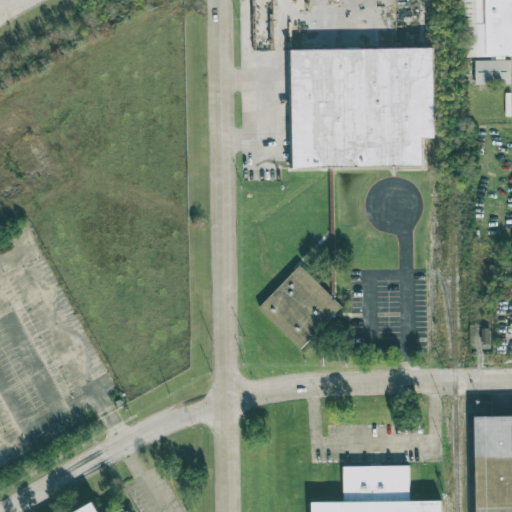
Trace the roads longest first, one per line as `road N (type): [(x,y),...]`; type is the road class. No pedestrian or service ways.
road 1 (residential): [(511,380),(325,384),(229,398),(9,511)]
road 2 (residential): [(222,0),(230,511)]
